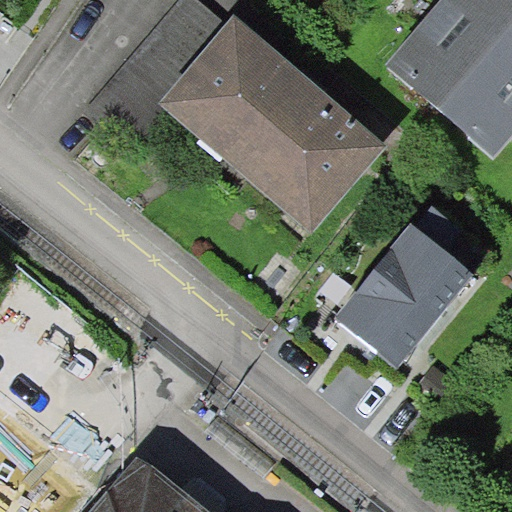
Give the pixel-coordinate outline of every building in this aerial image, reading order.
[(511,0),(469,0),(410,68),(509,154),(511,150),(511,0)] [(173,107),(320,236),(393,152),(247,24),(173,107)] [(175,126),(122,81),(86,124),(139,168),(175,126)] [(452,319),(378,259),(326,322),(400,383),(452,319)] [(211,511),(144,457),(98,511),(211,511)]
